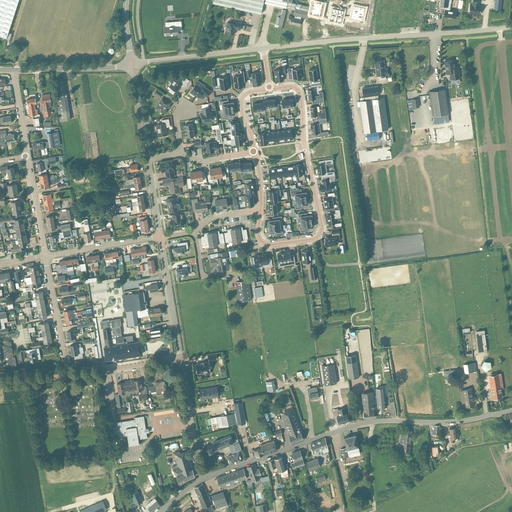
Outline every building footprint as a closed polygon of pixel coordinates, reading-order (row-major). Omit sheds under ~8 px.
[(0,0),(0,36),(6,39),(18,0),(0,0)] [(213,0),(212,3),(261,14),(264,0),(213,0)] [(265,0),(265,3),(295,10),(294,15),(295,16),(294,18),(291,17),(292,17),(289,16),(288,20),(290,21),(290,24),(299,26),(301,19),(300,19),(301,17),(306,18),(309,6),(292,2),(292,0),(265,0)] [(313,0),(310,13),(316,14),(321,15),(324,3),(319,2),(313,0)] [(444,17),(456,18),(456,11),(450,10),(450,4),(451,4),(451,0),(440,0),(439,6),(445,7),(444,10),(445,10),(444,17)] [(468,13),(480,14),(481,6),(478,6),(479,2),(472,1),(472,5),(469,5),(468,13)] [(354,6),(351,18),(357,20),(362,21),(365,8),(359,7),(354,6)] [(332,8),(329,21),(335,22),(340,23),(343,10),(338,9),(332,8)] [(278,27),(282,28),(286,11),(282,10),(280,18),(278,17),(276,24),(279,25),(278,27)] [(175,25),(164,26),(165,34),(177,34),(177,30),(181,30),(181,21),(175,21),(175,25)] [(240,30),(242,23),(235,22),(235,24),(227,22),(226,26),(225,27),(225,30),(225,32),(234,34),(235,29),(240,30)] [(384,60),(381,61),(380,60),(378,60),(377,61),(375,62),(377,76),(378,75),(379,80),(386,80),(385,74),(387,74),(386,69),(385,69),(384,60)] [(454,60),(451,60),(450,60),(448,60),(447,61),(445,61),(446,74),(453,73),(454,75),(450,76),(451,79),(460,78),(458,67),(455,68),(454,60)] [(301,79),(301,78),(302,78),(300,68),(293,69),(292,68),(287,69),(288,74),(293,74),(294,79),(297,79),(298,79),(301,79)] [(282,69),(274,70),(276,82),(284,81),(282,69)] [(318,80),(316,69),(309,70),(310,81),(318,80)] [(238,76),(234,77),(235,87),(243,86),(242,82),(247,82),(246,70),(240,71),(240,73),(238,73),(238,76)] [(259,72),(251,73),(253,85),(261,84),(259,72)] [(171,88),(168,91),(173,94),(176,91),(177,92),(182,84),(185,87),(190,81),(183,76),(181,79),(177,76),(172,83),(171,83),(169,85),(170,86),(169,87),(171,88)] [(229,86),(228,87),(227,77),(220,77),(216,77),(212,78),(213,85),(217,84),(220,84),(221,90),(226,89),(229,89),(229,86)] [(56,95),(60,121),(71,120),(67,94),(66,94),(64,81),(57,82),(59,95),(56,95)] [(191,91),(200,98),(203,94),(207,97),(211,91),(205,87),(203,89),(196,84),(191,91)] [(359,101),(364,133),(388,130),(384,98),(378,98),(378,95),(379,94),(378,86),(362,89),(363,97),(365,96),(365,100),(359,101)] [(323,92),(319,92),(319,96),(315,96),(314,89),(308,90),(309,101),(312,100),(312,104),(324,102),(323,92)] [(160,98),(163,94),(156,90),(154,93),(160,98)] [(429,92),(433,116),(448,114),(445,90),(429,92)] [(50,94),(42,95),(43,102),(46,116),(50,115),(49,104),(51,104),(51,101),(50,94)] [(28,104),(26,105),(26,109),(29,108),(30,116),(34,115),(36,123),(41,122),(40,114),(38,115),(37,110),(35,110),(34,104),(36,103),(35,98),(27,99),(28,104)] [(163,113),(169,103),(162,98),(156,108),(163,113)] [(411,99),(413,108),(420,107),(418,98),(411,99)] [(235,106),(234,103),(233,103),(233,102),(227,103),(226,100),(220,101),(220,105),(222,104),(223,110),(234,108),(234,106),(235,106)] [(317,106),(310,107),(311,117),(314,117),(315,121),(326,119),(325,109),(321,109),(322,113),(317,113),(317,106)] [(201,115),(203,122),(213,121),(212,113),(210,113),(209,107),(202,108),(203,114),(201,115)] [(222,116),(222,119),(229,118),(229,115),(235,114),(235,113),(236,113),(235,110),(234,111),(234,108),(223,110),(224,115),(222,116)] [(0,124),(4,124),(12,123),(11,116),(3,117),(0,117),(0,124)] [(158,136),(160,138),(162,137),(163,135),(167,135),(166,127),(170,127),(169,119),(162,120),(162,124),(157,124),(158,128),(157,128),(158,136)] [(313,124),(310,125),(311,129),(311,130),(311,129),(320,128),(319,124),(327,123),(326,119),(315,121),(313,121),(313,124)] [(186,137),(194,136),(192,124),(184,125),(186,137)] [(320,128),(311,129),(312,134),(314,134),(315,137),(329,135),(328,132),(321,133),(320,128)] [(11,140),(15,140),(14,134),(6,135),(5,130),(0,130),(0,134),(4,134),(4,137),(5,137),(5,140),(6,140),(11,140)] [(36,150),(37,156),(42,155),(42,154),(43,154),(42,149),(44,148),(50,147),(60,145),(58,131),(47,133),(49,141),(43,142),(34,144),(35,150),(36,150)] [(194,142),(195,147),(203,145),(201,138),(199,138),(200,141),(194,142)] [(205,143),(207,153),(214,151),(214,148),(215,148),(216,149),(220,148),(218,141),(213,143),(212,142),(205,143)] [(367,149),(368,163),(392,161),(390,146),(367,149)] [(37,164),(38,171),(44,170),(44,169),(46,169),(45,164),(48,164),(57,163),(56,157),(41,159),(42,163),(37,164)] [(318,169),(326,168),(326,164),(333,163),(332,159),(319,161),(319,164),(317,165),(317,170),(318,170),(318,169)] [(166,171),(167,177),(174,176),(172,161),(160,163),(162,171),(166,171)] [(8,172),(9,178),(15,177),(13,168),(7,169),(7,166),(0,167),(0,169),(1,173),(8,172)] [(222,177),(223,179),(226,179),(225,172),(222,173),(221,167),(215,168),(217,178),(222,177)] [(214,178),(217,178),(215,168),(210,169),(211,175),(208,175),(209,182),(212,181),(213,181),(214,180),(214,178)] [(327,173),(326,168),(318,169),(318,170),(318,174),(321,174),(321,177),(335,175),(334,172),(327,173)] [(200,180),(201,183),(207,182),(206,175),(202,176),(201,170),(196,171),(197,181),(200,180)] [(123,183),(124,185),(141,182),(140,176),(133,177),(134,178),(125,180),(126,182),(123,183)] [(175,192),(176,194),(181,193),(179,186),(184,186),(182,176),(179,177),(179,178),(171,179),(171,178),(163,180),(164,186),(169,185),(170,190),(170,191),(170,192),(171,193),(173,193),(173,192),(175,192)] [(40,182),(41,188),(49,187),(48,183),(52,182),(52,184),(55,183),(55,182),(59,182),(59,178),(57,179),(40,182)] [(320,184),(320,186),(321,191),(332,190),(331,182),(330,182),(329,179),(321,180),(322,184),(320,184)] [(16,184),(8,185),(10,196),(18,194),(16,184)] [(299,189),(290,190),(291,196),(295,196),(296,200),(307,198),(306,196),(307,196),(307,193),(306,193),(306,192),(300,193),(299,189)] [(324,197),(325,209),(333,208),(332,196),(334,196),(334,193),(328,194),(328,197),(324,197)] [(43,196),(44,203),(54,201),(60,200),(60,197),(53,198),(51,198),(51,194),(43,196)] [(220,199),(222,208),(228,207),(227,202),(230,201),(229,194),(223,195),(223,198),(220,199)] [(127,205),(144,202),(143,195),(137,195),(138,201),(127,203),(127,205)] [(201,202),(202,212),(208,211),(207,205),(210,204),(209,196),(204,197),(204,201),(201,202)] [(216,204),(216,209),(222,208),(220,199),(218,199),(217,196),(211,197),(212,204),(216,204)] [(168,204),(170,212),(177,211),(176,203),(177,203),(177,198),(166,199),(167,205),(168,204)] [(196,207),(197,213),(202,212),(201,202),(198,202),(197,198),(191,199),(192,207),(196,207)] [(297,205),(295,206),(295,209),(302,208),(301,205),(308,204),(307,203),(309,203),(308,200),(307,200),(307,198),(296,200),(297,205)] [(19,201),(11,202),(13,214),(22,213),(19,201)] [(44,203),(45,210),(53,209),(52,204),(54,204),(55,207),(60,206),(60,201),(54,202),(54,201),(44,203)] [(145,210),(144,202),(127,205),(128,210),(131,209),(131,207),(139,205),(140,211),(145,210)] [(66,210),(67,219),(74,218),(73,212),(73,209),(66,210)] [(334,213),(327,214),(329,225),(335,224),(334,218),(341,217),(339,209),(335,210),(335,213),(334,214),(334,213)] [(74,218),(75,227),(84,226),(88,225),(87,219),(78,220),(77,215),(76,215),(75,212),(73,212),(74,218)] [(175,227),(175,228),(178,228),(178,227),(182,226),(181,219),(180,219),(179,213),(172,214),(173,220),(170,221),(171,228),(175,227)] [(300,217),(301,222),(313,221),(312,217),(311,217),(311,215),(305,216),(305,213),(298,214),(298,217),(300,217)] [(46,217),(48,224),(54,222),(53,219),(57,218),(57,216),(53,216),(46,217)] [(139,220),(140,226),(148,224),(147,219),(146,216),(141,217),(139,217),(139,220)] [(280,226),(280,225),(279,220),(281,220),(281,216),(274,217),(274,220),(268,221),(268,222),(267,222),(268,225),(269,225),(269,227),(280,226)] [(13,224),(13,227),(24,225),(23,218),(14,220),(15,223),(13,224)] [(313,221),(301,222),(302,228),(300,228),(300,232),(307,231),(307,228),(313,227),(312,225),(313,224),(313,221)] [(123,229),(123,232),(133,230),(136,229),(135,223),(130,224),(130,226),(126,227),(127,228),(123,229)] [(143,231),(144,233),(148,233),(148,230),(149,230),(148,224),(140,226),(141,231),(143,231)] [(282,225),(280,225),(280,226),(269,227),(269,229),(268,229),(269,232),(270,232),(270,233),(276,232),(276,236),(283,235),(282,225)] [(235,229),(237,242),(241,242),(241,241),(241,240),(248,239),(246,229),(243,230),(242,227),(237,228),(235,229)] [(232,243),(233,243),(237,242),(235,229),(233,229),(233,228),(227,229),(227,232),(224,233),(226,242),(232,241),(233,243),(232,243)] [(338,228),(332,229),(332,233),(333,233),(333,237),(325,238),(325,241),(325,245),(337,244),(337,240),(340,240),(339,233),(339,232),(338,228)] [(55,235),(50,236),(51,244),(61,242),(61,238),(72,236),(72,237),(77,236),(76,230),(59,233),(60,235),(55,236),(55,235)] [(106,237),(107,238),(111,237),(109,230),(102,231),(103,237),(106,237)] [(94,232),(95,240),(99,239),(99,238),(103,237),(102,231),(94,232)] [(211,233),(214,246),(218,245),(218,244),(224,243),(223,233),(219,234),(219,231),(213,232),(214,232),(211,233)] [(25,232),(17,233),(18,240),(26,238),(25,232)] [(209,246),(209,247),(214,246),(211,233),(209,233),(209,232),(204,233),(204,236),(201,237),(202,246),(209,245),(209,246)] [(11,249),(11,252),(19,251),(25,250),(24,246),(27,245),(26,238),(18,240),(19,244),(13,245),(13,248),(11,249)] [(174,252),(174,255),(185,253),(184,253),(188,248),(187,242),(179,243),(179,247),(173,248),(173,249),(172,249),(173,252),(174,252)] [(139,256),(140,259),(145,258),(144,254),(147,254),(146,246),(142,247),(142,248),(138,249),(139,255),(143,254),(143,255),(139,256)] [(133,256),(133,258),(136,258),(135,256),(139,255),(138,249),(134,249),(134,248),(130,249),(132,256),(133,256)] [(303,263),(311,262),(309,250),(308,250),(308,249),(304,250),(304,251),(301,251),(303,263)] [(110,262),(111,267),(114,266),(111,252),(105,253),(106,259),(108,259),(109,263),(110,262)] [(213,258),(210,258),(212,266),(216,265),(217,266),(218,271),(226,269),(225,265),(227,265),(225,256),(227,256),(226,252),(218,253),(212,254),(213,258)] [(290,255),(289,252),(277,254),(278,262),(283,262),(283,266),(295,264),(293,255),(290,255)] [(266,254),(260,255),(262,265),(268,264),(268,267),(272,267),(271,258),(267,259),(266,254)] [(91,266),(92,271),(95,270),(93,255),(86,256),(87,263),(93,262),(94,265),(91,266)] [(262,265),(260,255),(254,256),(255,260),(251,261),(252,270),(257,269),(256,266),(262,265)] [(78,258),(72,259),(73,266),(77,265),(78,270),(81,269),(81,271),(86,270),(85,263),(82,264),(80,264),(80,265),(79,265),(78,258)] [(66,260),(67,271),(74,270),(73,266),(72,259),(66,260)] [(140,265),(140,268),(154,265),(153,259),(147,260),(148,263),(140,265)] [(177,274),(178,276),(188,275),(188,274),(191,269),(191,264),(196,264),(195,259),(188,259),(189,263),(182,265),(183,268),(177,269),(177,270),(176,270),(176,274),(177,274)] [(62,270),(62,273),(67,272),(67,271),(66,260),(59,261),(60,264),(55,265),(56,271),(62,270)] [(29,267),(31,274),(39,273),(38,266),(34,266),(33,263),(26,264),(27,268),(29,267)] [(21,270),(14,272),(15,280),(23,278),(21,270)] [(57,276),(58,282),(69,281),(67,272),(62,273),(62,275),(57,276)] [(28,281),(29,281),(40,279),(39,273),(31,274),(31,277),(28,278),(28,281)] [(40,279),(29,281),(26,282),(27,284),(32,283),(33,287),(41,286),(40,279)] [(239,301),(251,300),(248,280),(236,282),(239,301)] [(59,288),(61,295),(69,293),(74,292),(73,288),(68,289),(68,286),(59,288)] [(255,297),(264,297),(263,287),(255,287),(255,297)] [(32,297),(33,300),(44,298),(42,292),(35,293),(35,297),(32,297)] [(148,313),(149,316),(162,314),(161,307),(147,309),(144,292),(123,295),(128,326),(138,324),(137,317),(145,315),(144,314),(148,313)] [(62,299),(63,306),(71,305),(71,304),(74,303),(73,298),(70,298),(62,299)] [(35,310),(36,313),(46,311),(45,304),(37,306),(38,309),(35,310)] [(65,317),(66,324),(73,323),(73,318),(77,318),(82,317),(82,314),(65,317)] [(19,319),(20,324),(27,323),(26,318),(24,318),(24,315),(18,316),(19,319)] [(103,329),(104,336),(105,347),(104,347),(106,359),(112,358),(115,357),(115,358),(142,353),(140,339),(133,340),(132,335),(122,336),(120,325),(121,325),(120,318),(100,321),(101,328),(103,328),(103,329)] [(77,329),(73,330),(68,331),(69,339),(74,338),(74,334),(77,334),(78,334),(83,333),(82,329),(82,328),(92,326),(92,325),(92,322),(77,325),(77,329)] [(0,329),(1,333),(8,332),(8,328),(5,328),(4,323),(0,323),(0,329)] [(471,327),(463,328),(466,354),(474,353),(471,327)] [(146,330),(147,337),(155,336),(155,335),(161,334),(160,328),(150,329),(146,330)] [(487,351),(484,330),(476,331),(478,352),(487,351)] [(51,335),(43,336),(43,337),(38,338),(39,341),(44,340),(44,343),(52,342),(51,335)] [(2,345),(1,345),(1,344),(0,344),(0,359),(2,359),(2,360),(1,360),(1,361),(0,362),(0,364),(2,363),(2,364),(2,367),(11,369),(16,366),(15,357),(13,357),(11,342),(4,340),(2,342),(2,345)] [(74,355),(75,359),(83,358),(82,353),(84,353),(83,347),(81,347),(81,344),(76,344),(70,345),(72,355),(74,355)] [(39,348),(28,350),(28,353),(29,353),(30,361),(36,360),(36,359),(41,359),(39,348)] [(356,355),(346,356),(349,378),(359,377),(356,355)] [(502,373),(501,360),(485,362),(485,370),(495,369),(496,374),(502,373)] [(206,361),(201,362),(201,363),(195,364),(197,373),(201,372),(201,374),(206,373),(206,374),(211,373),(209,362),(206,362),(206,361)] [(334,363),(321,365),(324,385),(336,383),(334,363)] [(503,388),(501,374),(494,375),(489,376),(493,399),(502,397),(500,388),(503,388)] [(141,380),(141,379),(140,379),(137,379),(137,380),(137,381),(134,381),(134,380),(129,380),(131,393),(138,391),(138,390),(141,390),(142,394),(138,395),(139,401),(148,399),(146,386),(142,386),(141,380)] [(117,384),(118,394),(125,392),(126,393),(131,393),(129,380),(124,381),(124,383),(117,384)] [(166,386),(166,384),(165,384),(164,381),(161,381),(161,382),(158,382),(155,382),(154,383),(155,385),(156,385),(148,387),(148,393),(156,391),(157,392),(157,395),(161,394),(161,391),(163,391),(165,390),(166,390),(165,387),(166,386)] [(309,394),(310,399),(319,398),(316,387),(310,388),(310,386),(307,386),(307,389),(308,394),(309,394)] [(218,397),(217,387),(199,389),(201,399),(218,397)] [(384,388),(376,388),(378,408),(386,407),(384,388)] [(465,402),(466,407),(474,405),(471,389),(461,390),(463,403),(465,402)] [(363,412),(364,418),(374,418),(374,411),(374,410),(373,392),(361,393),(363,412)] [(241,402),(233,403),(237,423),(244,422),(241,402)] [(287,430),(291,443),(304,438),(293,407),(287,409),(288,414),(282,416),(286,430),(287,430)] [(339,416),(336,417),(339,424),(349,421),(347,414),(346,414),(344,408),(338,410),(339,416)] [(231,414),(217,416),(219,427),(233,424),(237,424),(234,413),(231,414)] [(135,419),(113,423),(115,434),(118,434),(119,440),(124,439),(123,436),(127,435),(128,445),(138,444),(139,444),(138,439),(147,438),(144,416),(134,417),(135,419)] [(253,424),(257,431),(263,427),(259,420),(253,424)] [(401,454),(409,455),(412,431),(403,430),(403,435),(400,435),(398,454),(401,454)] [(237,439),(233,441),(230,435),(212,443),(212,444),(207,446),(209,452),(214,449),(215,450),(219,449),(220,451),(223,450),(222,447),(228,445),(232,453),(241,449),(237,439)] [(340,449),(343,458),(350,456),(350,457),(360,454),(358,446),(355,435),(344,438),(346,447),(340,449)] [(322,449),(323,453),(329,451),(325,438),(311,443),(314,453),(322,449)] [(253,450),(256,457),(277,450),(274,440),(260,445),(261,448),(253,450)] [(227,456),(230,465),(242,460),(246,458),(242,449),(236,452),(237,453),(227,456)] [(292,467),(289,468),(291,475),(295,474),(294,471),(293,467),(295,466),(304,464),(303,461),(300,450),(292,452),(294,461),(290,462),(292,467)] [(179,451),(174,453),(175,458),(177,464),(171,467),(180,483),(195,476),(193,468),(192,467),(189,454),(187,455),(181,456),(179,451)] [(279,471),(280,477),(288,475),(287,468),(286,469),(282,457),(275,459),(278,471),(279,471)] [(317,458),(306,463),(309,471),(321,466),(317,458)] [(275,463),(273,460),(268,461),(270,469),(271,471),(274,470),(274,472),(278,471),(275,463)] [(260,478),(255,464),(246,467),(252,481),(260,478)] [(230,473),(234,485),(234,483),(247,478),(243,469),(230,473)] [(221,489),(234,485),(230,473),(217,478),(221,489)] [(324,475),(316,478),(318,483),(326,480),(324,475)] [(262,477),(263,486),(271,485),(269,476),(262,477)] [(143,483),(147,493),(154,490),(150,480),(143,483)] [(211,504),(203,484),(194,488),(203,508),(211,504)] [(142,502),(135,486),(129,489),(136,505),(142,502)] [(212,495),(216,509),(228,505),(223,491),(212,495)] [(154,511),(162,506),(155,498),(151,501),(153,504),(148,508),(151,511),(154,511)] [(79,511),(101,511),(107,510),(103,500),(79,511)]
